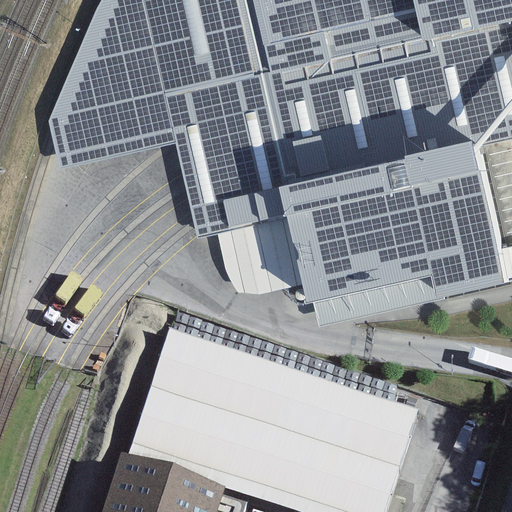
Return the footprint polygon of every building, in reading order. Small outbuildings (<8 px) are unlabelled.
[(511,0),(104,0),(47,123),(60,169),(176,144),(198,240),(216,235),(286,217),(300,285),(304,306),(312,303),(430,276),(435,298),(443,297),(503,283),(496,252),(472,146),(511,138),(511,0)] [(258,295),(300,285),(286,217),(216,235),(223,272),(236,294),(258,295)] [(511,248),(496,252),(503,283),(511,281),(511,248)] [(444,300),(443,297),(435,298),(430,276),(312,303),(318,328),(444,300)] [(384,511),(418,411),(167,328),(132,442),(343,511),(384,511)] [(343,511),(132,442),(127,455),(223,487),(298,511),(343,511)] [(221,494),(223,487),(127,455),(120,453),(101,511),(242,511),(245,502),(221,494)]
